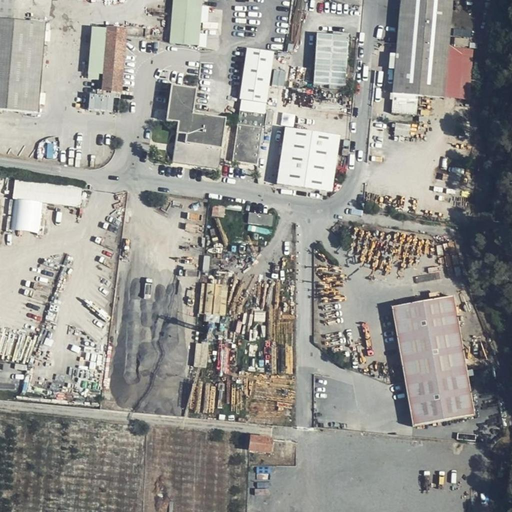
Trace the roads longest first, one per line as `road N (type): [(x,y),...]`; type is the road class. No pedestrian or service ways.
road 1 (residential): [(375,0),(349,197),(304,208)]
road 2 (residential): [(132,183),(152,71),(178,53),(224,59),(234,50)]
road 3 (residential): [(304,208),(132,183)]
road 4 (residential): [(304,359),(304,208)]
road 5 (residential): [(132,183),(0,167)]
